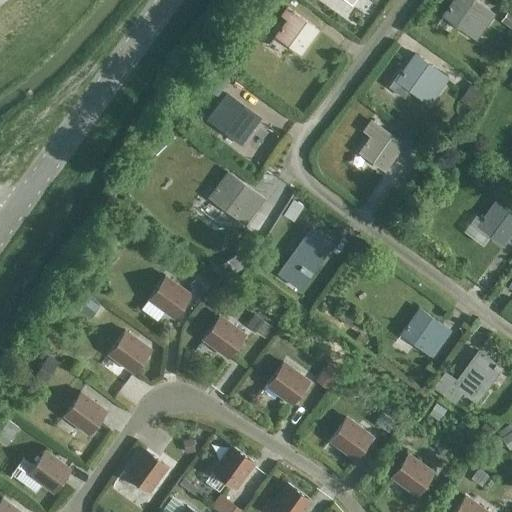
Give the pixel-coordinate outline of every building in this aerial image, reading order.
[(494,14),(487,8),(475,0),(455,0),(444,15),(468,33),(480,17),(488,23),(494,14)] [(318,29),(293,11),(287,7),(281,15),(286,20),(268,45),(280,54),(287,45),(300,54),(318,29)] [(511,11),(508,9),(500,20),(511,29),(511,11)] [(416,55),(398,80),(422,97),(440,73),(416,55)] [(492,74),(485,69),(478,78),(485,83),(492,74)] [(217,71),(205,87),(216,96),(229,79),(217,71)] [(459,99),(470,106),(481,91),(470,83),(459,99)] [(227,94),(209,119),(233,136),(243,123),(247,126),(255,115),(227,94)] [(385,169),(403,144),(371,121),(365,129),(372,135),(360,150),(385,169)] [(228,173),(217,188),(220,190),(213,200),(246,224),(263,199),(228,173)] [(292,200),(283,214),(292,220),(301,207),(302,205),(293,199),(292,200)] [(511,213),(496,202),(477,227),(502,245),(511,230),(511,213)] [(312,229),(283,268),(299,281),(318,256),(322,259),(333,244),(312,229)] [(253,237),(243,246),(249,253),(259,244),(253,237)] [(268,247),(261,257),(270,263),(277,254),(268,247)] [(248,263),(241,251),(220,263),(227,275),(248,263)] [(164,276),(148,297),(173,316),(190,293),(182,287),(192,275),(169,258),(159,272),(164,276)] [(198,272),(191,282),(205,291),(212,282),(198,272)] [(77,306),(91,317),(99,306),(98,304),(101,300),(89,291),(77,306)] [(337,317),(351,327),(357,319),(343,309),(337,317)] [(421,309),(402,334),(427,352),(445,327),(421,309)] [(219,315),(202,337),(228,356),(244,333),(219,315)] [(261,336),(269,325),(256,316),(248,327),(261,336)] [(125,330),(108,352),(133,371),(150,348),(125,330)] [(472,398),(483,384),(487,387),(501,367),(479,351),(457,380),(445,371),(435,385),(454,400),(462,390),(472,398)] [(46,381),(58,362),(42,352),(38,357),(44,361),(35,374),(46,381)] [(283,361),(266,384),(291,402),(308,380),(283,361)] [(328,370),(320,380),(330,387),(338,377),(328,370)] [(63,414),(89,432),(105,410),(80,391),(63,414)] [(445,409),(436,402),(428,413),(437,420),(445,409)] [(346,416),(329,439),(354,457),(371,435),(346,416)] [(399,420),(392,416),(386,426),(393,430),(399,420)] [(0,435),(3,438),(14,423),(6,418),(0,426),(0,435)] [(509,449),(511,447),(511,421),(497,431),(509,449)] [(484,424),(479,432),(488,439),(494,432),(484,424)] [(185,452),(197,450),(194,437),(183,439),(185,452)] [(445,454),(450,447),(441,440),(436,448),(445,454)] [(231,445),(212,470),(235,486),(253,461),(231,445)] [(144,448),(126,473),(148,490),(167,464),(144,448)] [(28,472),(53,490),(69,468),(44,449),(28,472)] [(491,460),(499,465),(505,456),(498,451),(491,460)] [(433,471),(407,452),(391,475),(416,494),(433,471)] [(70,471),(86,476),(92,459),(76,454),(70,471)] [(478,468),(470,479),(481,487),(489,476),(478,468)] [(288,482),(269,508),(275,511),(300,511),(310,499),(288,482)] [(238,511),(241,509),(219,493),(210,506),(218,511),(238,511)] [(488,511),(465,495),(452,511),(488,511)] [(21,511),(2,497),(0,499),(0,511),(21,511)]
